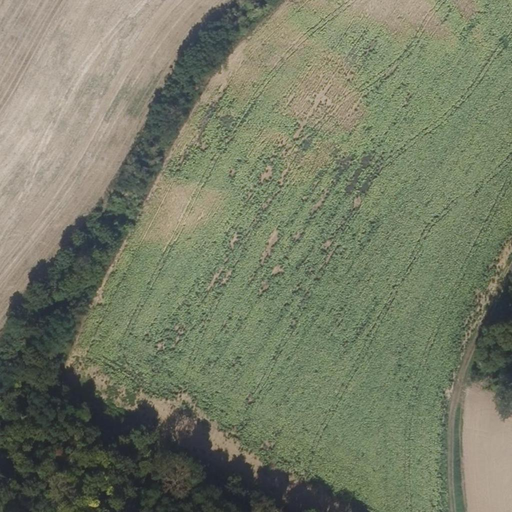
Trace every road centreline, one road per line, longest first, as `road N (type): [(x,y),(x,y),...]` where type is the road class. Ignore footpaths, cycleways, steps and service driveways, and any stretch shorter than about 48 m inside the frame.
road 1 (track): [(0,316),(97,192),(165,69),(222,0)]
road 2 (track): [(450,511),(446,446),(459,375),(511,271)]
